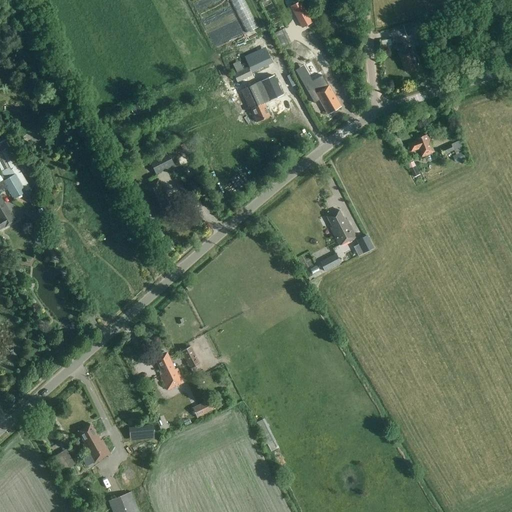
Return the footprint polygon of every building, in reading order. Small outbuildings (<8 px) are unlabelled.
[(263,0),(265,10),(273,8),(272,0),(263,0)] [(296,17),(305,12),(299,2),(291,6),(296,17)] [(418,21),(403,26),(406,37),(422,31),(418,21)] [(273,34),(281,48),(290,44),(283,29),(273,34)] [(417,38),(420,48),(428,45),(425,35),(417,38)] [(406,71),(418,67),(412,48),(407,50),(405,44),(397,47),(406,71)] [(238,61),(232,64),(236,72),(232,73),(236,82),(269,68),(265,58),(242,69),(238,61)] [(300,73),(291,77),(301,96),(310,92),(300,73)] [(281,96),(273,76),(241,90),(249,109),(251,109),(256,122),(269,116),(264,103),(265,103),(262,97),(268,95),(271,100),(281,96)] [(328,85),(324,87),(322,83),(315,87),(318,91),(315,92),(327,114),(340,106),(328,85)] [(434,153),(428,135),(416,139),(417,141),(408,144),(411,152),(419,149),(422,157),(434,153)] [(440,150),(442,156),(454,151),(456,155),(452,157),(456,165),(467,160),(458,142),(440,150)] [(16,165),(14,166),(6,151),(3,152),(2,149),(0,150),(0,172),(1,173),(0,173),(0,193),(7,189),(13,199),(31,189),(16,165)] [(148,160),(155,174),(173,165),(167,152),(148,160)] [(407,165),(413,176),(418,173),(413,163),(407,165)] [(157,219),(169,214),(163,202),(168,199),(159,180),(137,191),(139,196),(144,193),(157,219)] [(203,185),(198,187),(202,196),(207,194),(203,185)] [(287,195),(275,206),(282,213),(294,202),(287,195)] [(0,196),(0,228),(5,226),(5,227),(16,220),(10,211),(9,212),(0,196)] [(313,206),(301,215),(313,231),(325,222),(313,206)] [(339,210),(326,216),(332,226),(330,227),(340,245),(356,237),(348,223),(346,224),(339,210)] [(358,244),(353,247),(358,256),(373,248),(367,235),(356,240),(358,244)] [(319,261),(324,271),(340,263),(335,253),(319,261)] [(308,263),(308,255),(297,256),(298,264),(308,263)] [(193,373),(202,369),(190,346),(182,351),(193,373)] [(159,356),(154,358),(162,373),(159,375),(166,389),(183,381),(176,367),(174,368),(167,352),(166,353),(164,351),(159,353),(159,356)] [(197,417),(214,409),(210,399),(192,408),(197,417)] [(156,428),(161,425),(156,416),(151,419),(156,428)] [(98,418),(92,419),(95,432),(101,430),(98,418)] [(127,444),(136,441),(129,422),(120,426),(127,444)] [(82,444),(93,462),(109,453),(102,440),(100,441),(90,424),(78,431),(85,442),(82,444)] [(75,465),(66,449),(54,456),(63,472),(75,465)] [(80,481),(84,488),(94,483),(90,475),(80,481)] [(138,511),(131,492),(108,501),(112,511),(138,511)]
